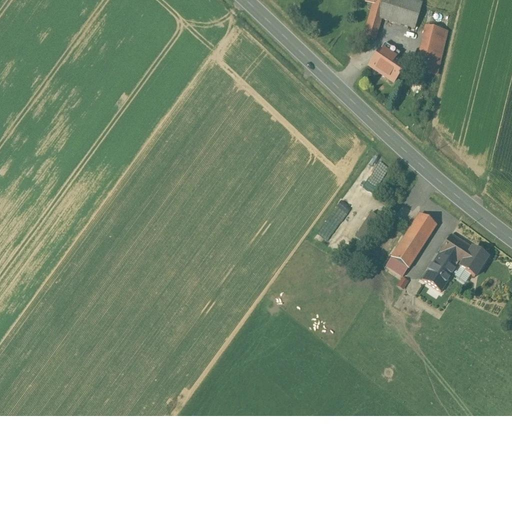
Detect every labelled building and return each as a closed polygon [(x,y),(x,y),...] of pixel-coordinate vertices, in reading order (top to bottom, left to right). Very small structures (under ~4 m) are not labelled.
[(414,32),(422,6),(403,0),(373,0),(362,37),(375,42),(381,22),(414,32)] [(445,33),(423,28),(413,73),(436,78),(445,33)] [(401,53),(383,41),(366,69),(393,85),(405,65),(397,60),(401,53)] [(358,239),(371,247),(387,222),(375,213),(358,239)] [(429,230),(408,217),(378,264),(398,277),(429,230)] [(480,262),(443,238),(413,284),(434,297),(449,273),(466,284),(480,262)]
